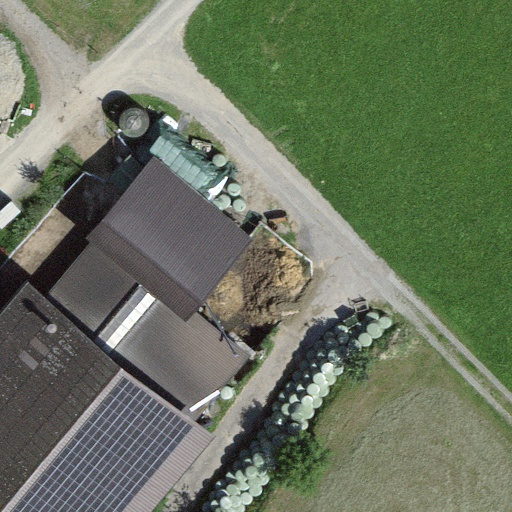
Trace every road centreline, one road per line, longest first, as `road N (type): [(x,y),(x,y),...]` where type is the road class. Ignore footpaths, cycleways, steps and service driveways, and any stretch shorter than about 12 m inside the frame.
road 1 (track): [(511,409),(148,56)]
road 2 (track): [(0,218),(205,0)]
road 3 (track): [(1,0),(116,93)]
